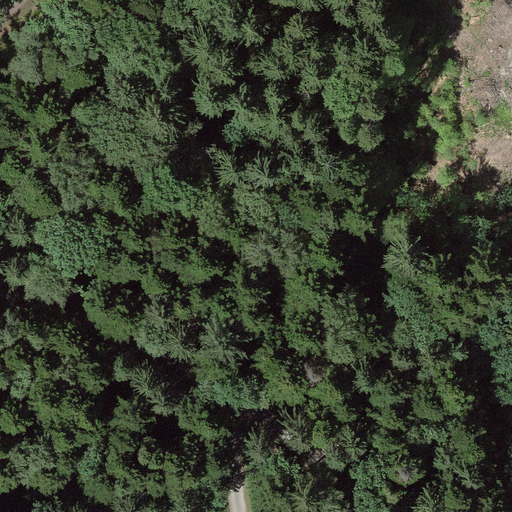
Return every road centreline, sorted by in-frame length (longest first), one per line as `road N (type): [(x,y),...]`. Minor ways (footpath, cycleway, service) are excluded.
road 1 (unclassified): [(0,287),(132,330),(228,391),(384,511)]
road 2 (track): [(228,391),(238,511)]
